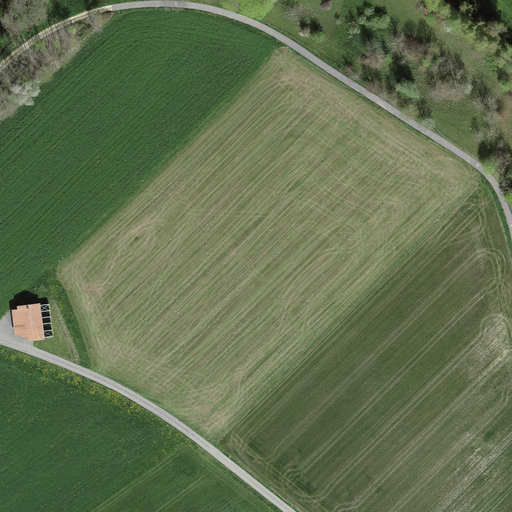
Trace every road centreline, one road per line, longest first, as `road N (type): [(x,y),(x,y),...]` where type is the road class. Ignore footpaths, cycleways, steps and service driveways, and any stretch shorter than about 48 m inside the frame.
road 1 (track): [(511,227),(476,164),(290,42),(226,12),(169,3),(109,8),(41,34),(0,67)]
road 2 (residential): [(0,340),(154,405),(290,511)]
